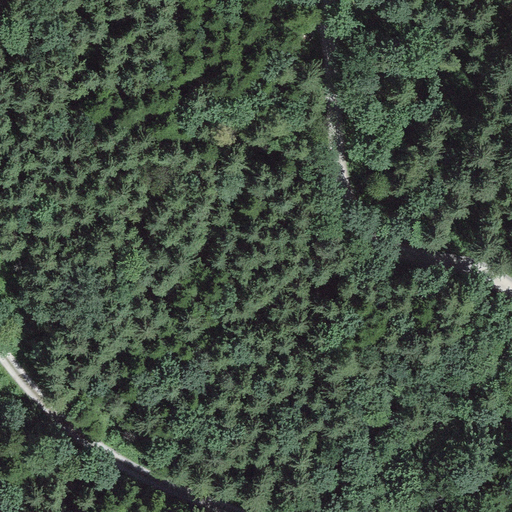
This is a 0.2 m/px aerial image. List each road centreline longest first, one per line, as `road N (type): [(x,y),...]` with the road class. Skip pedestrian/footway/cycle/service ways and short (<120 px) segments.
road 1 (track): [(322,0),(354,230),(397,253),(480,273),(511,294)]
road 2 (track): [(235,511),(79,436),(19,383),(0,349)]
